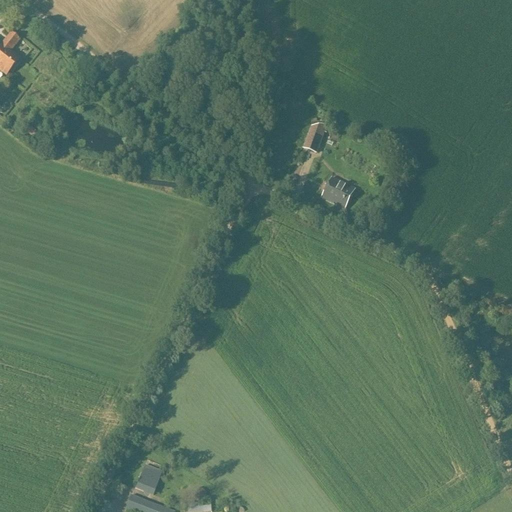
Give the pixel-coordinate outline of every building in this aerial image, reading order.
[(10,53),(19,41),(10,34),(1,46),(0,44),(0,72),(6,78),(20,60),(10,53)] [(34,137),(38,131),(27,124),(23,130),(34,137)] [(327,135),(329,128),(326,127),(311,128),(303,150),(317,156),(325,134),(327,135)] [(345,211),(355,191),(332,179),(322,200),(345,211)] [(163,487),(157,485),(162,473),(144,467),(136,491),(153,498),(153,497),(174,505),(178,492),(163,486),(163,487)] [(170,511),(131,497),(125,510),(128,511),(170,511)]
